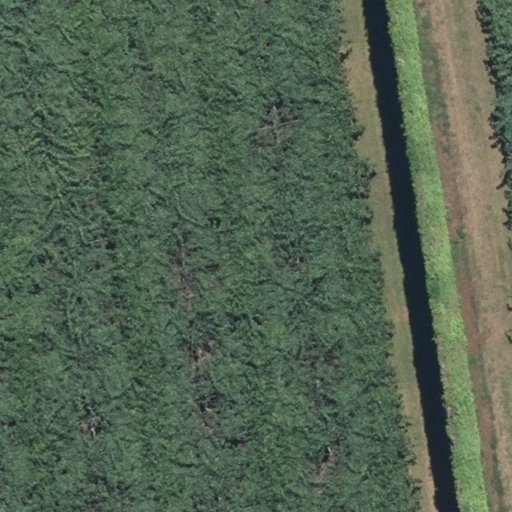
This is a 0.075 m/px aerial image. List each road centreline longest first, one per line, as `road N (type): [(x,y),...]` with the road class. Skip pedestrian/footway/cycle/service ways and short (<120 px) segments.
road 1 (track): [(456,511),(382,0)]
road 2 (track): [(511,311),(466,0)]
